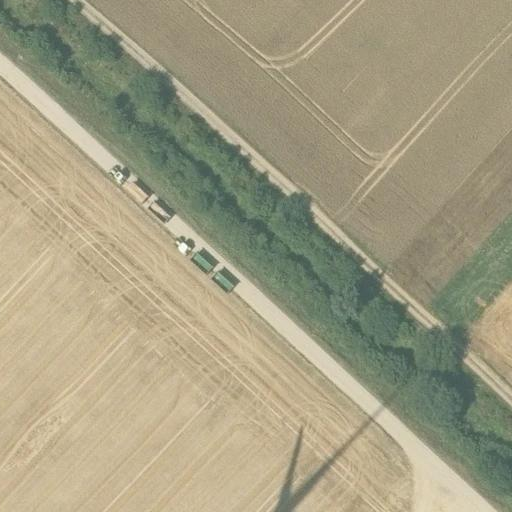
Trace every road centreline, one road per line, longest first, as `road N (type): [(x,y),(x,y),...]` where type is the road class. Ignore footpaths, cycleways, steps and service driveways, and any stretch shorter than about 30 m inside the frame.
road 1 (track): [(511,491),(0,22)]
road 2 (track): [(0,160),(383,511)]
